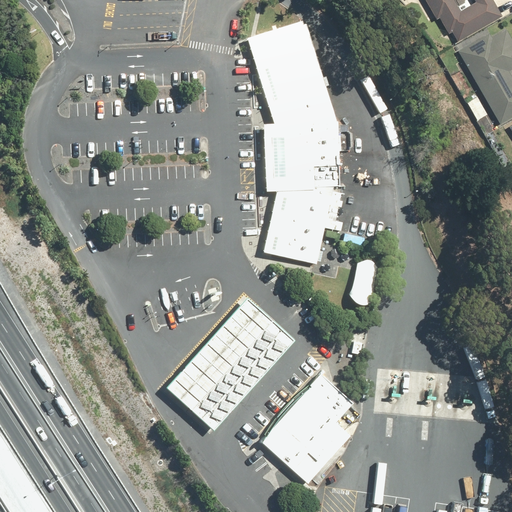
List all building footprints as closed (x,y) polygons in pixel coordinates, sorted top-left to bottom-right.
[(422,0),(449,47),(501,18),(490,0),(422,0)] [(255,254),(310,267),(328,188),(337,186),(335,125),(300,17),(243,38),(269,124),(257,125),(261,192),(272,195),(255,254)] [(511,38),(506,28),(459,53),(499,125),(511,118),(511,84),(506,74),(511,70),(511,38)] [(342,301),(356,304),(365,300),(367,290),(363,289),(369,261),(353,257),(342,301)] [(243,295),(158,391),(206,434),(292,335),(243,295)] [(317,373),(255,445),(301,484),(360,416),(317,373)]
